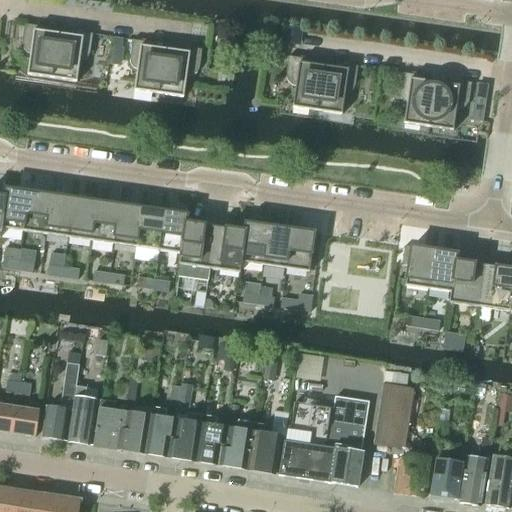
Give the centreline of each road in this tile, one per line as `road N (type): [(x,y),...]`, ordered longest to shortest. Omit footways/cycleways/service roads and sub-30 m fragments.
road 1 (residential): [(493,217),(0,146)]
road 2 (residential): [(511,77),(306,49)]
road 3 (residential): [(0,11),(176,36)]
road 4 (residential): [(172,489),(0,462)]
road 5 (residential): [(323,511),(172,489)]
road 6 (residential): [(493,217),(511,92)]
